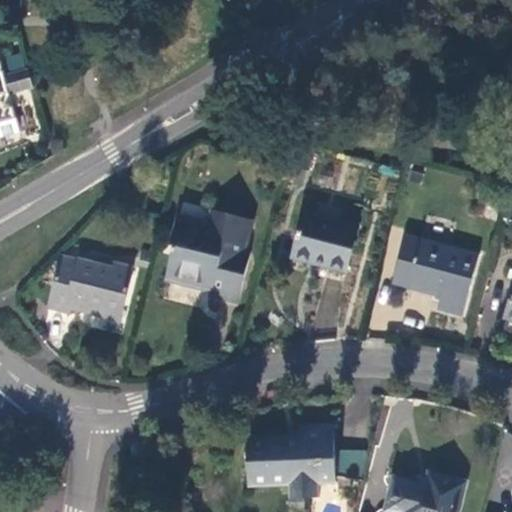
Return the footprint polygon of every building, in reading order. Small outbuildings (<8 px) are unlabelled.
[(10,74),(30,69),(26,57),(7,61),(10,74)] [(10,94),(34,87),(30,69),(5,75),(1,60),(0,60),(0,123),(17,118),(10,94)] [(291,155),(290,160),(288,170),(305,175),(308,169),(301,167),(304,158),(291,155)] [(441,180),(444,170),(429,166),(426,175),(441,180)] [(253,219),(211,209),(206,224),(177,215),(170,244),(173,244),(164,281),(210,291),(209,297),(237,304),(250,255),(245,253),(253,219)] [(360,226),(306,212),(294,257),(349,271),(360,226)] [(481,255),(409,235),(396,284),(444,297),(441,310),(465,316),(481,255)] [(119,320),(133,268),(115,263),(114,268),(61,255),(49,308),(68,313),(70,307),(119,320)] [(339,482),(337,422),(305,423),(300,434),(249,436),(251,486),(291,485),(292,498),(323,497),(322,482),(339,482)] [(459,511),(468,482),(432,473),(429,485),(397,478),(389,511),(390,511),(459,511)]
